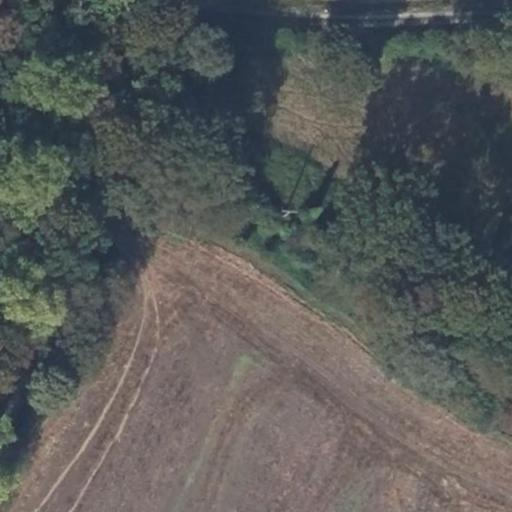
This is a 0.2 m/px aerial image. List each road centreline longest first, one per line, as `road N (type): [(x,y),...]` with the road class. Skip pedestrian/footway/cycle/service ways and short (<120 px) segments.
road 1 (track): [(95,45),(156,11),(283,20),(350,41),(511,50)]
road 2 (unclassified): [(97,0),(82,196),(0,397)]
